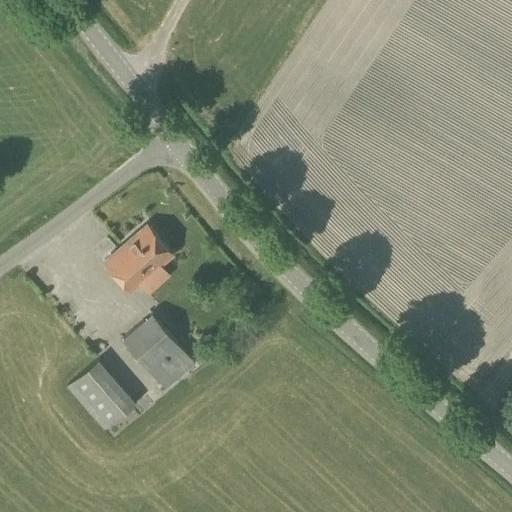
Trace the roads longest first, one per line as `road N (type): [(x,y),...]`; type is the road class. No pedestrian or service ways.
road 1 (tertiary): [(511,468),(325,310),(173,138)]
road 2 (unclassified): [(0,264),(173,138)]
road 3 (tertiary): [(173,138),(57,0)]
